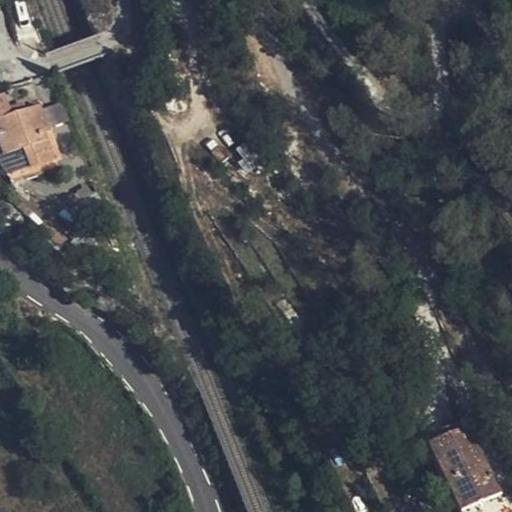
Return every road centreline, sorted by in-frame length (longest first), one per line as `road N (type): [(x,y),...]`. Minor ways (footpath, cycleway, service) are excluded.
road 1 (unclassified): [(259,0),(339,173),(426,272),(511,413)]
road 2 (track): [(312,0),(347,64),(400,120),(432,109),(447,77),(445,42),(463,25),(511,64)]
road 3 (tertiary): [(209,511),(162,410),(127,364),(0,273)]
road 4 (unclassified): [(0,32),(6,64),(48,71),(117,39),(130,15),(126,0)]
